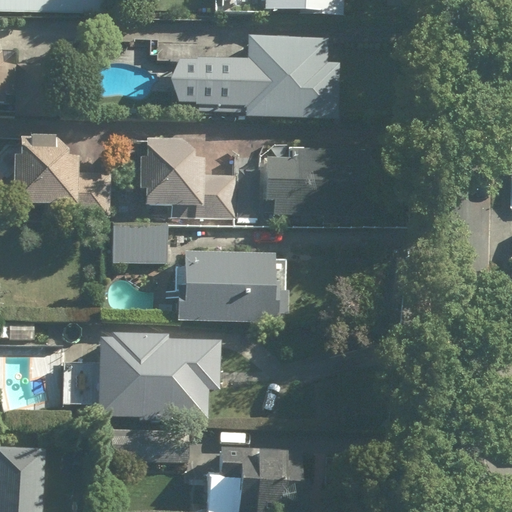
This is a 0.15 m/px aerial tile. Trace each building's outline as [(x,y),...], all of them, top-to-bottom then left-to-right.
[(0,0),(0,15),(112,18),(112,0),(0,0)] [(212,0),(212,17),(339,23),(339,0),(212,0)] [(0,40),(0,111),(1,111),(1,102),(13,103),(12,115),(55,118),(58,70),(15,67),(14,73),(2,72),(3,41),(0,40)] [(241,119),(240,125),(335,128),(337,69),(322,69),(323,45),(244,42),(243,68),(194,67),(193,118),(241,119)] [(16,145),(15,166),(7,166),(6,196),(14,197),(13,215),(116,219),(117,178),(76,177),(77,147),(16,145)] [(135,222),(145,222),(234,223),(235,181),(200,181),(200,166),(189,166),(189,145),(135,145),(135,222)] [(259,173),(259,223),(369,224),(369,157),(292,156),(292,169),(259,169),(259,173)] [(169,231),(109,230),(108,267),(169,268),(169,231)] [(290,263),(178,260),(178,272),(171,271),(170,328),(288,331),(290,263)] [(218,345),(94,341),(92,425),(205,428),(206,398),(217,398),(218,345)] [(188,434),(107,433),(106,466),(188,468),(188,434)] [(0,511),(39,511),(41,457),(0,455),(0,511)] [(298,456),(215,455),(214,492),(232,492),(231,511),(309,511),(310,496),(297,496),(298,456)]
